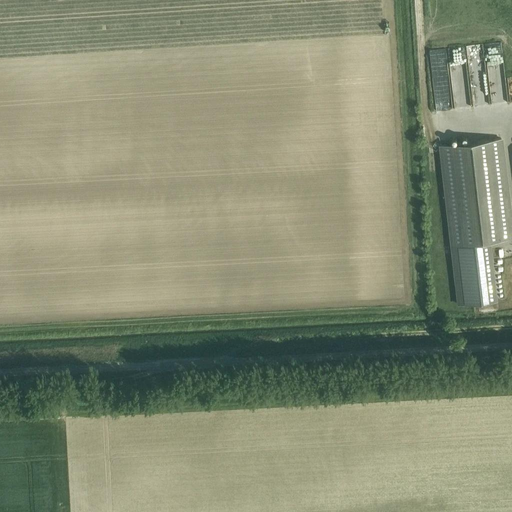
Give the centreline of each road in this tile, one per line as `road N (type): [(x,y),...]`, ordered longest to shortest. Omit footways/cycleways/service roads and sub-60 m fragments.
road 1 (unclassified): [(0,368),(511,346)]
road 2 (track): [(428,125),(418,0)]
